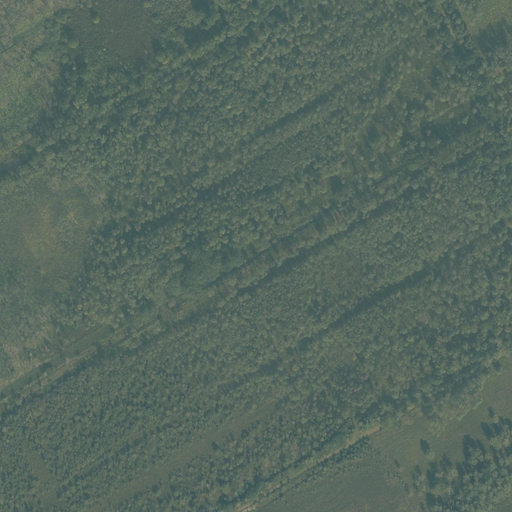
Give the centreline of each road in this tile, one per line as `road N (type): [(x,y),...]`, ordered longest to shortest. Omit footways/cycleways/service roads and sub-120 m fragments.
road 1 (track): [(511,346),(239,511)]
road 2 (track): [(434,0),(493,113),(511,193)]
